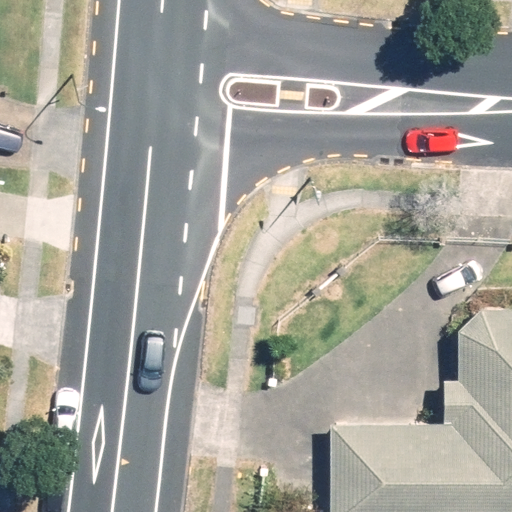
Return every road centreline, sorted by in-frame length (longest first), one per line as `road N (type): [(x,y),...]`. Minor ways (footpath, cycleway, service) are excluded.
road 1 (tertiary): [(106,511),(144,135)]
road 2 (residential): [(511,145),(144,135)]
road 3 (residential): [(159,23),(511,54)]
